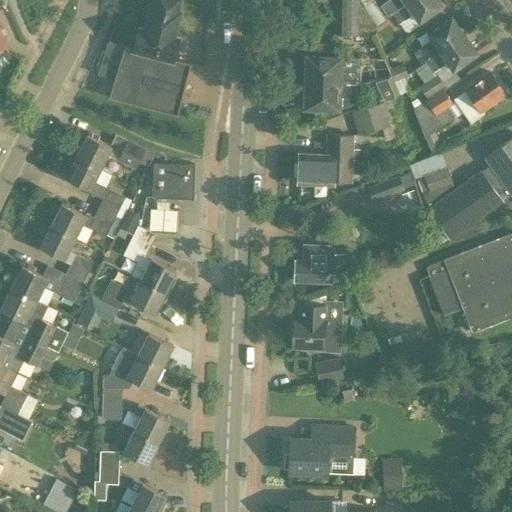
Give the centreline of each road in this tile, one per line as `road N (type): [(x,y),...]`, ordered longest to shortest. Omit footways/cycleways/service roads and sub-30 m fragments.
road 1 (tertiary): [(222,511),(222,393),(250,0)]
road 2 (residential): [(0,191),(88,17),(89,0)]
